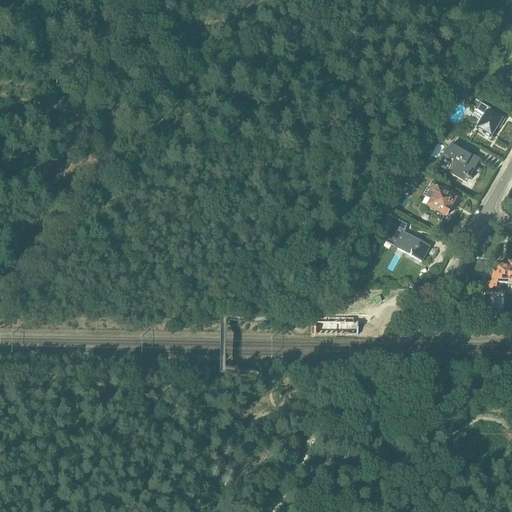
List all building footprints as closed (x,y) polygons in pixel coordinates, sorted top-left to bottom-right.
[(502,19),(495,32),(501,35),(508,22),(502,19)] [(478,104),(474,111),(471,116),(481,121),(477,128),(484,133),(483,134),(491,138),(491,137),(497,127),(498,127),(503,118),(478,104)] [(440,135),(451,141),(454,136),(443,130),(440,135)] [(474,165),(478,159),(470,154),(470,155),(465,152),(464,153),(451,146),(445,157),(453,161),(455,158),(460,161),(452,174),(463,181),(466,176),(469,178),(476,166),(474,165)] [(417,185),(423,175),(414,170),(409,180),(417,185)] [(429,190),(425,197),(430,200),(427,207),(437,212),(434,217),(442,221),(444,217),(445,217),(446,216),(448,215),(450,211),(450,209),(456,199),(450,195),(451,193),(444,189),(443,191),(437,188),(437,189),(432,185),(429,190)] [(390,216),(385,224),(391,227),(386,237),(396,242),(397,240),(398,240),(401,242),(397,249),(421,262),(430,248),(404,234),(398,230),(402,223),(390,216)] [(508,285),(508,284),(509,267),(508,267),(496,266),(496,271),(492,271),(492,283),(485,282),(484,292),(496,293),(496,291),(508,292),(508,285)] [(451,309),(465,310),(466,300),(456,299),(451,309)] [(360,326),(360,323),(358,323),(353,323),(353,318),(326,317),(326,320),(324,320),(324,322),(314,322),(314,334),(357,336),(358,326),(360,326)]
